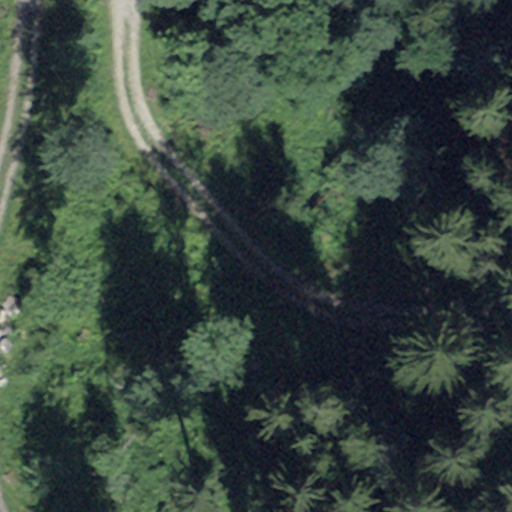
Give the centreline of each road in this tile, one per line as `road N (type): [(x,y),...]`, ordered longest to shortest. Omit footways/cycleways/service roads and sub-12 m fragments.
road 1 (track): [(511,343),(314,302),(257,265),(140,128),(125,87),(123,0)]
road 2 (track): [(39,0),(0,209)]
